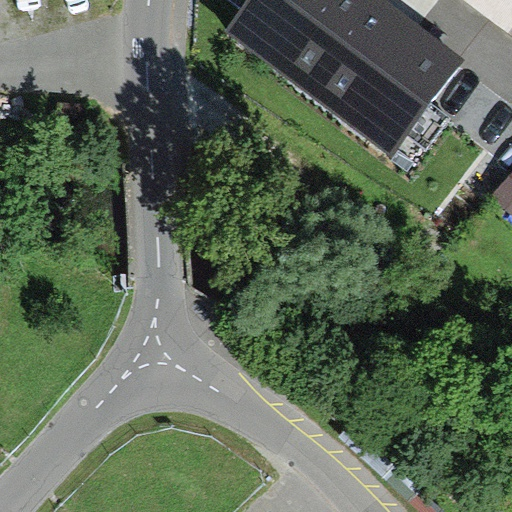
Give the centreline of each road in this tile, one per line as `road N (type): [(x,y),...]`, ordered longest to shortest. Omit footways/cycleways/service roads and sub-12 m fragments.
road 1 (residential): [(148,110),(196,111),(511,378)]
road 2 (residential): [(157,354),(323,467),(368,511)]
road 3 (unclassified): [(148,110),(157,354)]
road 4 (residential): [(157,354),(121,381),(1,511)]
